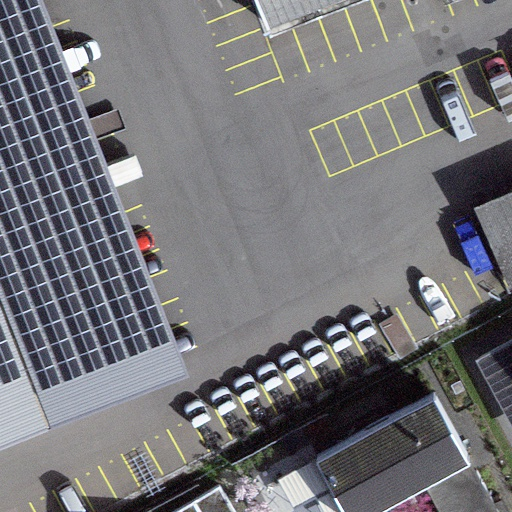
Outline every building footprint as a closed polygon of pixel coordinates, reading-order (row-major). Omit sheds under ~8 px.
[(260,0),(271,26),(336,0),(260,0)] [(472,228),(439,139),(85,271),(0,43),(0,308),(31,393),(472,228)] [(511,280),(511,197),(481,210),(511,281),(511,280)] [(511,335),(487,349),(511,393),(511,335)] [(434,399),(321,461),(349,511),(372,511),(468,460),(434,399)] [(232,511),(219,488),(177,511),(232,511)]
